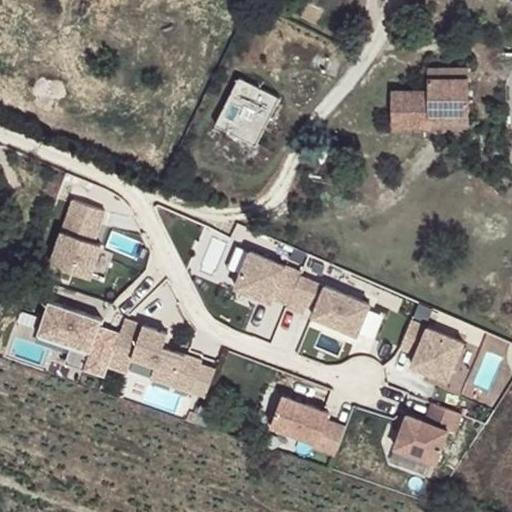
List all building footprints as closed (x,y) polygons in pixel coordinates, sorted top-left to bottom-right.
[(468,78),(468,72),(468,68),(430,68),(430,78),(468,78)] [(468,117),(468,79),(476,79),(476,72),(468,72),(468,78),(430,78),(430,90),(393,90),(393,129),(432,129),(432,117),(468,117)] [(255,144),(278,94),(237,74),(213,124),(255,144)] [(468,129),(468,117),(432,117),(432,129),(468,129)] [(244,251),(231,289),(359,331),(371,293),(244,251)] [(408,315),(389,363),(445,385),(464,337),(408,315)] [(346,427),(327,420),(330,413),(283,395),(272,425),(318,443),(316,448),(335,455),(346,427)] [(436,462),(449,429),(456,432),(463,413),(433,402),(425,420),(408,413),(395,446),(436,462)]
